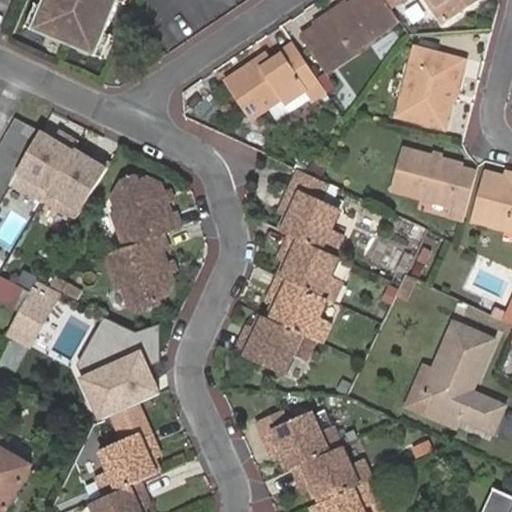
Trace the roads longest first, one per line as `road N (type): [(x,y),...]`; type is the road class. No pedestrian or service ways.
road 1 (residential): [(234,511),(235,482),(194,397),(189,367),(235,245),(216,165),(116,112)]
road 2 (residential): [(285,0),(116,112)]
road 3 (residential): [(116,112),(0,59)]
